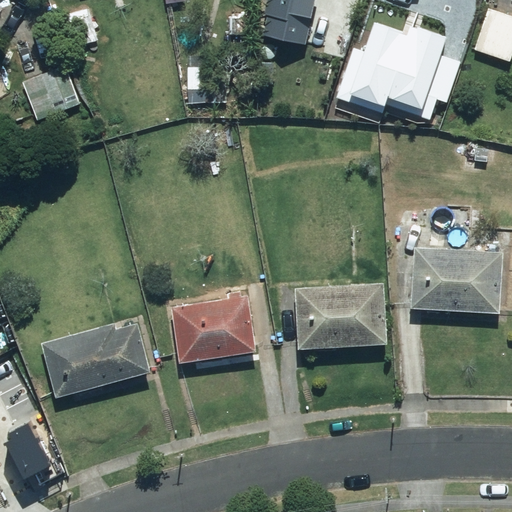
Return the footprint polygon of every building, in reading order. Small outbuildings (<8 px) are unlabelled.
[(265,0),(259,30),(315,42),(324,0),(265,0)] [(511,11),(490,5),(476,49),(511,59),(511,11)] [(359,52),(342,96),(386,113),(389,104),(429,119),(437,98),(447,102),(462,63),(441,55),(446,41),(412,28),(408,37),(377,25),(366,55),(359,52)] [(85,101),(70,62),(36,76),(52,115),(85,101)] [(469,139),(436,137),(434,166),(467,168),(469,139)] [(447,188),(403,183),(399,219),(444,224),(447,188)] [(511,250),(420,244),(416,302),(508,308),(511,250)] [(390,281),(300,285),(303,345),(393,340),(390,281)] [(234,295),(177,304),(185,358),(263,346),(255,292),(246,293),(245,287),(233,289),(234,295)] [(156,367),(143,319),(123,325),(121,320),(45,341),(60,394),(156,367)] [(51,465),(28,423),(4,436),(27,478),(51,465)]
